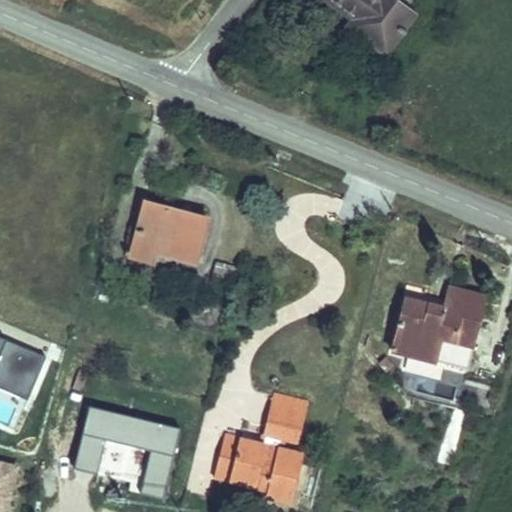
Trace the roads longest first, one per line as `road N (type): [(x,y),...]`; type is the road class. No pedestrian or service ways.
road 1 (secondary): [(178,86),(511,222)]
road 2 (unknown): [(360,161),(334,200),(302,209),(287,224),(295,244),(336,284),(257,349),(246,411)]
road 3 (secondary): [(0,13),(178,86)]
